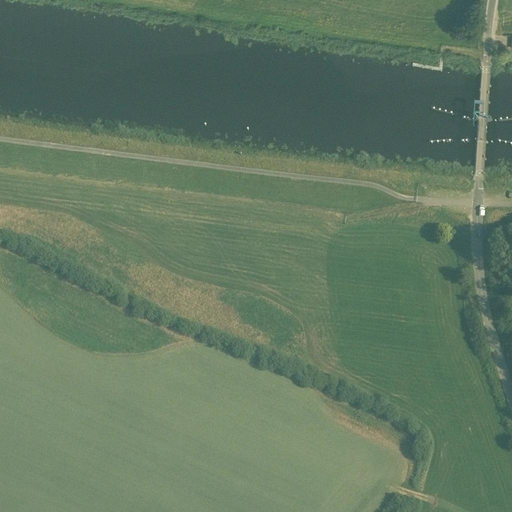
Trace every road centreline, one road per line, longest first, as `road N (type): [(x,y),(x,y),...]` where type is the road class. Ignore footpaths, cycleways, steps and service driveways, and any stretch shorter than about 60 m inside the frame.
road 1 (unclassified): [(477,202),(403,198),(371,184),(0,136)]
road 2 (unclassified): [(511,403),(482,300),(477,202)]
road 3 (unclassified): [(477,202),(493,0)]
